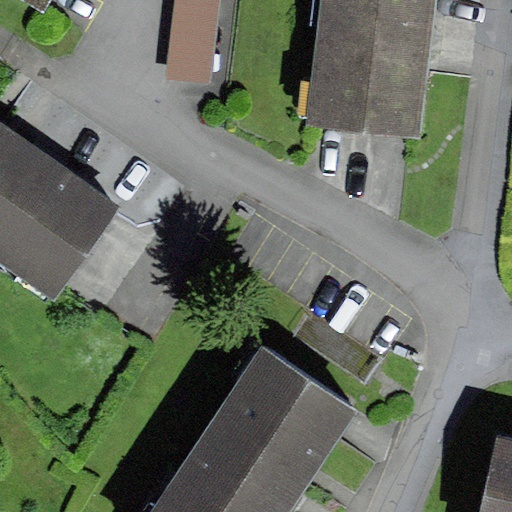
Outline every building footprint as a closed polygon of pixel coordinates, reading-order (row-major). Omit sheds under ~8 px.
[(28,0),(54,14),(62,0),(28,0)] [(221,0),(177,0),(169,75),(213,80),(221,0)] [(324,0),(311,121),(422,134),(437,0),(324,0)] [(0,118),(0,254),(55,292),(119,200),(10,125),(0,118)] [(264,339),(150,511),(290,511),(297,502),(362,403),(264,339)] [(511,511),(511,422),(491,418),(468,511),(511,511)]
